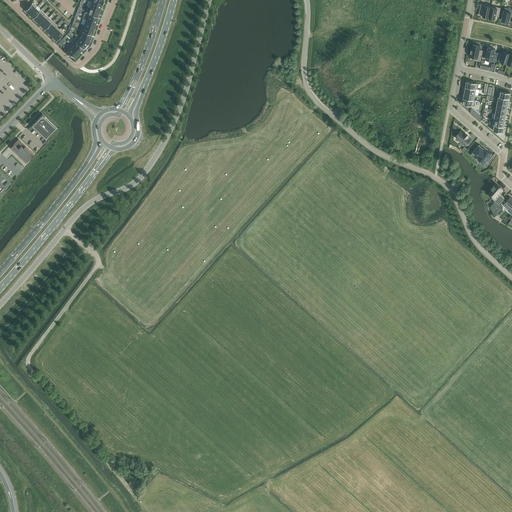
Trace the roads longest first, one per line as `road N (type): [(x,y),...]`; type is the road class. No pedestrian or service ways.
road 1 (unclassified): [(511,277),(473,239),(442,182),(367,146),(315,101),(303,71),(307,0)]
road 2 (unclassified): [(63,230),(149,165),(176,115),(210,0)]
road 3 (unclassified): [(99,451),(28,363),(97,265),(95,254),(63,230)]
road 4 (track): [(126,511),(0,359)]
road 5 (residential): [(15,9),(79,66),(97,46),(114,0)]
road 6 (primary): [(0,287),(97,167)]
road 7 (residential): [(511,185),(501,176),(503,155),(449,107),(457,67)]
road 8 (primary): [(88,163),(0,274)]
